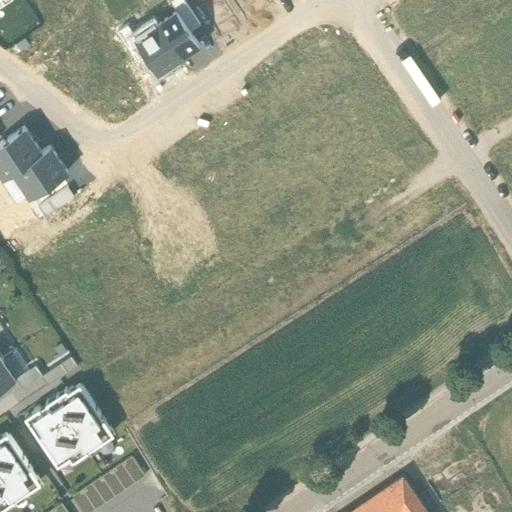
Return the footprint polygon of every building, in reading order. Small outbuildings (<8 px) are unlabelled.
[(176,11),(190,30),(200,24),(190,8),(184,0),(170,0),(176,11)] [(242,19),(228,0),(200,0),(201,1),(221,31),(222,32),(242,19)] [(228,0),(242,19),(261,6),(260,3),(257,0),(228,0)] [(221,31),(201,1),(190,8),(200,24),(210,38),(221,31)] [(176,11),(156,24),(179,57),(199,44),(190,30),(176,11)] [(179,57),(156,24),(154,20),(134,33),(147,53),(159,71),(179,57)] [(147,53),(134,33),(127,23),(117,30),(137,61),(147,53)] [(15,45),(21,55),(32,48),(26,38),(15,45)] [(41,152),(24,127),(0,142),(0,169),(4,176),(13,171),(41,152)] [(41,152),(13,171),(30,196),(67,172),(50,146),(41,152)] [(119,201),(87,222),(121,274),(191,228),(160,181),(122,206),(119,201)] [(42,376),(41,377),(48,387),(78,367),(71,356),(42,376)] [(0,389),(16,379),(3,359),(0,360),(0,389)] [(16,379),(22,389),(41,377),(42,376),(35,366),(16,379)] [(39,407),(25,416),(57,465),(69,457),(72,462),(88,451),(85,447),(96,439),(99,443),(113,434),(79,383),(67,391),(66,389),(46,402),(47,404),(40,408),(39,407)] [(0,509),(14,500),(11,496),(23,488),(26,492),(40,483),(6,432),(0,436),(0,509)] [(93,511),(145,478),(131,458),(72,498),(81,511),(93,511)] [(347,511),(429,511),(404,474),(347,511)]
